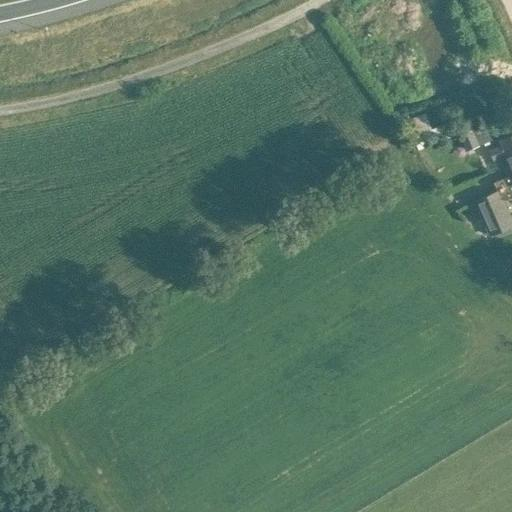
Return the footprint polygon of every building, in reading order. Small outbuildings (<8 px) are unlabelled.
[(417,112),(435,109),(431,92),(414,96),(417,112)] [(451,121),(432,128),(426,113),(410,118),(408,113),(397,117),(400,122),(407,130),(410,138),(413,136),(419,150),(457,135),(451,121)] [(466,151),(496,137),(489,122),(459,135),(466,151)] [(506,166),(511,163),(511,134),(500,139),(501,142),(496,144),(497,145),(489,149),(493,160),(502,157),(506,166)] [(475,201),(489,234),(511,224),(511,214),(505,197),(511,193),(511,163),(506,166),(510,175),(494,182),(498,191),(475,201)]
